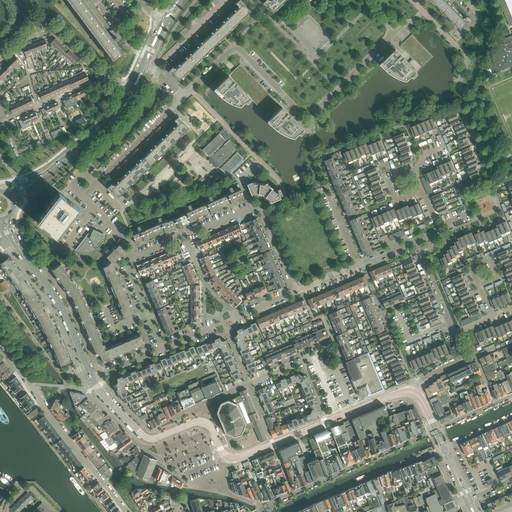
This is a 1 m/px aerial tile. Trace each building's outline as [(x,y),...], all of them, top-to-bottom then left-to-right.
[(99,24),(85,5),(83,1),(84,1),(83,0),(67,0),(74,8),(75,7),(91,30),(90,30),(113,60),(123,53),(120,50),(114,42),(118,39),(116,37),(116,38),(115,34),(110,35),(100,23),(99,24)] [(179,80),(222,39),(250,11),(243,4),(239,0),(237,3),(236,2),(235,4),(237,6),(237,5),(239,7),(175,70),(173,67),(169,71),(171,74),(172,73),(179,80)] [(273,12),(277,9),(285,0),(271,0),(269,2),(268,1),(267,0),(265,0),(265,1),(263,3),(265,6),(266,5),(273,12)] [(450,4),(445,0),(432,0),(461,30),(468,23),(469,24),(472,21),(470,19),(468,17),(466,18),(465,19),(450,4)] [(511,25),(511,16),(505,0),(498,0),(510,26),(511,25)] [(408,81),(433,57),(416,39),(412,35),(400,46),(413,59),(411,61),(409,63),(396,50),(382,64),(386,69),(388,71),(391,73),(393,75),(396,77),(399,78),(402,79),(405,80),(408,81)] [(488,62),(493,74),(511,67),(511,68),(511,67),(511,35),(503,39),(504,44),(497,47),(500,53),(499,54),(499,52),(491,55),(494,61),(493,61),(488,62)] [(52,49),(59,41),(55,38),(55,39),(54,39),(53,40),(53,41),(50,44),(52,45),(48,50),(50,51),(52,49)] [(57,50),(62,44),(59,41),(52,49),(53,51),(55,48),(57,50)] [(44,52),(40,42),(36,44),(39,51),(41,50),(42,52),(44,52)] [(39,51),(36,44),(32,45),(36,55),(40,53),(39,51)] [(57,56),(65,48),(62,44),(57,50),(59,51),(56,54),(57,54),(56,55),(57,56)] [(36,55),(32,45),(27,47),(30,54),(31,57),(36,55)] [(30,54),(27,47),(23,49),(27,58),(31,57),(30,54)] [(64,55),(69,51),(65,48),(57,56),(57,57),(54,60),(56,61),(60,57),(62,58),(64,55)] [(66,61),(73,53),(69,50),(69,51),(64,55),(62,58),(63,60),(64,59),(66,61)] [(71,62),(76,56),(73,53),(66,61),(67,62),(69,64),(71,62)] [(22,64),(17,59),(17,58),(16,57),(15,57),(15,56),(12,59),(18,67),(22,64)] [(72,67),(80,60),(76,56),(71,62),(69,64),(71,66),(72,67)] [(18,67),(12,59),(8,63),(13,68),(15,66),(17,68),(18,67)] [(13,68),(8,63),(5,66),(12,73),(15,70),(13,68)] [(286,111),(240,64),(234,70),(228,76),(249,98),(270,119),(274,123),(286,111)] [(12,73),(5,66),(2,69),(7,75),(9,77),(12,74),(12,73)] [(80,84),(77,77),(76,74),(74,75),(73,72),(71,73),(72,76),(76,86),(80,84)] [(89,80),(86,73),(84,74),(82,72),(80,72),(85,82),(89,80)] [(76,86),(72,76),(71,73),(69,74),(70,77),(68,78),(69,81),(72,87),(72,88),(76,86)] [(249,98),(228,76),(214,90),(218,94),(220,97),(223,99),(225,101),(228,102),(231,104),(234,105),(237,106),(240,107),(249,98)] [(69,81),(68,78),(67,78),(63,80),(67,89),(72,87),(69,81)] [(63,91),(60,84),(58,85),(56,81),(54,82),(55,83),(59,93),(63,91)] [(55,94),(52,88),(50,89),(49,86),(46,87),(51,96),(55,94)] [(51,96),(46,87),(42,89),(43,92),(46,98),(51,96)] [(46,98),(43,92),(41,93),(40,90),(38,91),(42,100),(46,98)] [(33,104),(29,95),(25,97),(26,99),(29,106),(33,104)] [(73,100),(76,98),(75,95),(66,99),(65,100),(66,102),(68,102),(68,103),(74,101),(73,100)] [(29,106),(26,99),(24,100),(23,98),(21,99),(25,108),(29,106)] [(21,110),(18,103),(16,104),(15,101),(13,102),(17,112),(21,110)] [(60,108),(58,103),(52,105),(54,111),(56,111),(56,109),(60,108)] [(456,114),(454,109),(444,113),(446,118),(456,114)] [(302,129),(303,130),(303,129),(286,111),(274,123),(270,119),(267,121),(271,126),(274,128),(276,130),(279,132),(281,134),(284,135),(287,137),(290,138),(294,139),(299,134),(298,133),(302,129)] [(38,118),(36,113),(29,116),(31,121),(38,118)] [(458,118),(456,114),(446,118),(448,122),(458,118)] [(31,121),(29,116),(22,119),(25,124),(31,121)] [(134,181),(163,153),(172,144),(185,131),(189,128),(182,121),(178,117),(175,120),(174,121),(176,123),(178,124),(114,187),(113,186),(111,184),(109,186),(107,188),(110,191),(110,190),(117,197),(121,194),(134,181)] [(437,128),(433,118),(428,120),(433,130),(437,128)] [(453,126),(460,122),(458,118),(448,122),(450,127),(453,126)] [(433,130),(428,120),(424,122),(428,132),(433,130)] [(464,126),(463,121),(462,121),(460,122),(453,126),(454,130),(464,126)] [(428,132),(424,122),(419,124),(424,134),(428,132)] [(424,134),(419,124),(415,126),(419,135),(424,134)] [(419,135),(415,126),(410,127),(415,137),(419,135)] [(466,130),(464,126),(454,130),(456,135),(466,130)] [(468,135),(466,130),(456,135),(458,139),(466,136),(468,135)] [(405,138),(403,133),(393,137),(395,142),(405,138)] [(243,158),(235,150),(239,146),(238,146),(236,145),(231,141),(230,140),(230,139),(227,142),(219,134),(202,150),(208,156),(210,155),(212,157),(211,157),(208,160),(216,168),(219,165),(221,167),(220,168),(226,175),(243,158)] [(468,140),(466,136),(458,139),(456,140),(458,144),(468,140)] [(407,142),(405,138),(395,142),(397,147),(407,142)] [(385,150),(381,140),(376,142),(380,152),(385,150)] [(470,145),(468,140),(458,144),(460,149),(470,145)] [(380,152),(376,142),(371,144),(376,154),(380,152)] [(409,147),(407,142),(397,147),(399,151),(409,147)] [(371,154),(367,146),(367,143),(362,146),(366,156),(370,154),(371,154)] [(376,154),(371,144),(367,146),(371,154),(370,154),(371,156),(376,154)] [(366,156),(362,146),(357,147),(361,157),(366,156)] [(361,157),(357,147),(353,149),(357,159),(361,157)] [(411,151),(410,151),(409,147),(399,151),(401,155),(408,152),(409,152),(411,151)] [(472,151),(470,147),(461,151),(463,155),(472,151)] [(357,159),(353,149),(348,151),(353,161),(357,159)] [(353,161),(348,151),(344,153),(348,163),(353,161)] [(474,156),(472,151),(463,155),(464,160),(474,156)] [(410,157),(409,152),(408,152),(401,155),(399,156),(401,161),(410,157)] [(335,163),(333,159),(336,158),(334,155),(328,157),(329,160),(325,161),(327,166),(335,163)] [(476,160),(474,156),(464,160),(466,164),(476,160)] [(412,161),(410,157),(401,161),(403,165),(412,161)] [(478,165),(478,164),(476,160),(466,164),(468,168),(468,169),(476,165),(476,166),(478,165)] [(455,171),(451,161),(446,163),(451,172),(455,171)] [(329,171),(341,167),(341,166),(341,164),(337,166),(335,163),(327,166),(329,171)] [(451,172),(446,163),(442,164),(446,174),(451,172)] [(446,174),(442,164),(437,166),(438,169),(441,176),(442,176),(446,174)] [(478,170),(476,166),(476,165),(468,169),(468,168),(466,169),(468,174),(478,170)] [(332,177),(343,172),(344,172),(343,170),(342,170),(341,167),(329,171),(332,177)] [(378,172),(376,167),(366,172),(368,176),(378,172)] [(438,169),(434,170),(438,180),(443,179),(442,176),(441,176),(438,169)] [(438,180),(434,170),(430,172),(434,182),(438,180)] [(480,175),(478,170),(468,174),(470,179),(480,175)] [(342,178),(346,176),(345,174),(344,175),(343,172),(332,177),(334,182),(342,178)] [(380,177),(378,172),(368,176),(370,181),(380,177)] [(434,182),(430,172),(425,174),(426,177),(427,179),(428,182),(429,184),(434,182)] [(481,179),(480,175),(470,179),(472,183),(481,179)] [(382,181),(380,177),(370,181),(371,185),(372,185),(379,182),(382,181)] [(336,186),(344,183),(348,181),(347,179),(345,181),(344,180),(343,181),(342,178),(334,182),(336,186)] [(381,186),(379,182),(372,185),(371,185),(369,186),(371,191),(381,186)] [(282,195),(279,188),(277,189),(278,190),(277,191),(268,185),(267,186),(266,186),(254,184),(252,184),(253,184),(252,183),(247,185),(251,195),(255,194),(262,195),(262,196),(268,201),(269,204),(281,199),(280,196),(282,195)] [(346,188),(344,183),(336,186),(338,191),(346,188)] [(340,196),(348,192),(352,191),(352,189),(351,189),(349,186),(347,187),(346,188),(338,191),(340,196)] [(383,191),(381,186),(371,191),(373,195),(383,191)] [(236,201),(244,198),(241,190),(234,192),(232,187),(226,190),(228,195),(220,199),(223,207),(231,203),(232,204),(237,203),(236,201)] [(385,195),(383,191),(373,195),(375,199),(385,195)] [(351,198),(354,196),(354,194),(351,195),(351,194),(350,195),(348,192),(340,196),(343,201),(351,198)] [(444,197),(442,193),(442,192),(432,197),(434,201),(444,197)] [(57,238),(80,209),(59,193),(37,222),(57,238)] [(387,200),(385,195),(375,199),(377,204),(387,200)] [(223,207),(220,199),(213,201),(211,196),(205,198),(208,204),(199,207),(203,215),(211,212),(211,213),(216,211),(215,210),(223,207)] [(446,202),(444,197),(434,201),(436,206),(446,202)] [(353,202),(357,201),(356,199),(353,200),(352,200),(351,198),(343,201),(345,206),(353,202)] [(347,211),(357,206),(359,206),(358,204),(356,205),(355,205),(354,205),(353,202),(345,206),(347,211)] [(448,206),(446,202),(436,206),(438,210),(448,206)] [(422,214),(418,204),(413,206),(418,216),(422,214)] [(203,215),(199,207),(193,210),(190,205),(184,207),(187,212),(178,216),(182,225),(195,220),(194,219),(203,215)] [(412,215),(409,207),(408,205),(403,207),(408,217),(412,215)] [(349,216),(361,211),(360,209),(359,209),(357,206),(347,211),(349,216)] [(418,216),(413,206),(409,207),(412,215),(413,218),(418,216)] [(450,211),(448,206),(438,210),(440,215),(450,211)] [(408,217),(403,207),(399,209),(403,219),(408,217)] [(398,219),(395,211),(394,209),(389,211),(393,221),(398,219)] [(399,209),(395,211),(398,219),(399,221),(403,219),(399,209)] [(393,221),(389,211),(385,213),(389,222),(393,221)] [(389,222),(385,213),(380,214),(385,224),(389,222)] [(385,224),(380,214),(376,216),(380,226),(385,224)] [(165,232),(176,228),(179,227),(175,217),(166,221),(164,216),(158,218),(160,224),(153,226),(157,235),(165,231),(165,232)] [(352,226),(361,223),(364,221),(364,219),(363,220),(361,216),(358,217),(350,221),(352,226)] [(380,226),(376,216),(371,218),(376,228),(380,226)] [(258,223),(256,219),(244,224),(245,225),(247,224),(248,225),(249,224),(250,227),(258,223)] [(510,231),(506,221),(501,223),(506,233),(510,231)] [(260,229),(258,223),(250,227),(246,228),(247,230),(249,229),(250,230),(251,229),(252,232),(260,229)] [(354,231),(363,228),(367,226),(366,224),(363,225),(362,225),(361,223),(352,226),(354,231)] [(506,233),(501,223),(497,225),(498,227),(501,235),(502,235),(506,233)] [(157,235),(153,226),(146,230),(143,224),(137,227),(140,232),(133,235),(136,243),(144,240),(145,241),(149,240),(149,239),(149,238),(157,235)] [(498,227),(493,229),(498,239),(502,237),(503,237),(502,235),(501,235),(498,227)] [(365,233),(363,228),(354,231),(356,236),(365,233)] [(103,241),(104,240),(103,239),(103,240),(102,239),(103,238),(103,237),(103,236),(103,234),(103,233),(103,234),(93,229),(91,235),(88,233),(89,233),(88,233),(76,250),(75,249),(75,250),(77,251),(78,252),(80,252),(82,253),(84,253),(86,253),(88,253),(90,253),(92,253),(94,252),(96,251),(98,250),(100,249),(99,248),(99,249),(98,248),(100,246),(101,245),(102,243),(103,241)] [(263,234),(260,229),(252,232),(248,234),(249,235),(252,234),(252,235),(253,234),(254,237),(263,234)] [(498,239),(493,229),(489,231),(493,241),(498,239)] [(358,241),(367,238),(371,236),(370,234),(369,235),(368,231),(367,232),(365,233),(356,236),(358,241)] [(488,241),(485,233),(484,231),(479,232),(484,242),(488,241)] [(493,241),(489,231),(485,233),(488,241),(489,243),(493,241)] [(476,242),(472,232),(467,235),(471,244),(476,242)] [(484,242),(479,232),(475,234),(479,244),(484,242)] [(265,238),(263,234),(254,237),(250,239),(251,240),(254,239),(254,240),(255,239),(256,242),(265,238)] [(471,244),(467,235),(463,236),(467,246),(471,244)] [(467,246),(463,236),(458,238),(459,241),(459,240),(462,248),(463,248),(467,246)] [(267,243),(265,238),(256,242),(253,244),(253,245),(256,244),(256,245),(257,244),(258,247),(267,243)] [(361,246),(369,243),(373,241),(372,239),(369,240),(368,240),(367,238),(358,241),(361,246)] [(459,240),(459,241),(455,242),(456,245),(459,252),(464,250),(463,248),(462,248),(459,240)] [(267,243),(258,247),(255,249),(255,250),(258,249),(258,250),(259,249),(261,252),(269,249),(267,243)] [(371,248),(369,243),(361,246),(363,251),(371,248)] [(120,257),(125,252),(118,245),(106,257),(109,260),(113,264),(118,259),(118,260),(121,258),(120,257)] [(456,245),(451,247),(452,249),(455,256),(456,256),(460,254),(459,252),(456,245)] [(374,250),(372,251),(371,248),(363,251),(365,256),(375,252),(374,250)] [(452,249),(448,251),(449,253),(452,260),(457,258),(456,256),(455,256),(452,249)] [(272,256),(270,250),(258,256),(258,258),(261,257),(263,257),(264,259),(272,256)] [(509,254),(508,250),(507,250),(498,254),(500,258),(509,254)] [(449,253),(444,255),(445,257),(449,264),(453,262),(452,260),(449,253)] [(511,259),(509,254),(500,258),(502,263),(504,262),(511,259)] [(412,260),(411,255),(401,259),(402,264),(412,260)] [(274,261),(272,256),(264,259),(260,261),(261,263),(262,262),(263,265),(274,261)] [(445,257),(441,259),(445,269),(450,266),(449,264),(445,257)] [(46,309),(45,310),(44,311),(42,308),(43,307),(30,287),(31,286),(28,281),(25,282),(18,272),(19,271),(9,258),(1,264),(21,291),(39,320),(55,350),(56,352),(61,366),(72,361),(63,340),(60,342),(59,338),(60,338),(48,315),(49,315),(46,309)] [(116,270),(113,265),(113,264),(109,260),(106,263),(107,266),(103,268),(107,277),(108,276),(111,283),(120,279),(117,273),(118,273),(117,270),(116,270)] [(414,264),(412,260),(402,264),(404,268),(414,264)] [(276,266),(274,261),(263,265),(262,266),(263,268),(265,267),(267,267),(268,269),(276,266)] [(66,273),(67,272),(61,264),(53,270),(52,269),(51,270),(56,277),(55,278),(57,280),(59,279),(62,284),(70,279),(66,273)] [(393,273),(390,267),(389,264),(384,266),(388,275),(393,273)] [(416,269),(414,264),(404,268),(406,273),(416,269)] [(278,271),(276,266),(268,269),(264,271),(265,272),(267,276),(270,274),(278,271)] [(388,275),(384,266),(379,268),(383,277),(388,275)] [(383,277),(379,268),(375,270),(378,279),(383,277)] [(216,274),(215,273),(214,269),(205,273),(207,278),(216,274)] [(418,273),(416,269),(406,273),(408,277),(418,273)] [(378,279),(375,270),(374,270),(369,272),(373,281),(378,279)] [(280,276),(278,271),(270,274),(272,279),(280,276)] [(412,281),(420,277),(418,273),(408,277),(410,281),(410,282),(412,281)] [(212,284),(219,278),(215,274),(209,281),(212,284)] [(463,278),(461,274),(452,278),(454,282),(463,278)] [(282,281),(280,276),(272,279),(268,281),(269,283),(271,282),(272,282),(273,282),(274,284),(282,281)] [(368,286),(364,276),(360,278),(364,288),(368,286)] [(424,281),(422,276),(420,277),(412,281),(414,285),(424,281)] [(215,288),(222,281),(219,278),(212,284),(215,288)] [(364,288),(360,278),(355,280),(359,290),(364,288)] [(465,283),(463,278),(454,282),(455,287),(465,283)] [(81,294),(75,286),(70,279),(62,284),(66,290),(65,291),(67,294),(69,293),(73,298),(81,294)] [(123,287),(120,279),(111,283),(115,292),(116,293),(118,299),(126,296),(124,290),(125,289),(124,286),(123,287)] [(153,280),(145,284),(147,289),(155,285),(159,284),(159,282),(155,284),(153,280)] [(359,290),(355,280),(350,282),(354,292),(359,290)] [(9,288),(4,281),(0,284),(5,291),(9,288)] [(219,291),(225,284),(222,281),(215,288),(219,291)] [(285,286),(282,281),(274,284),(276,289),(285,286)] [(416,289),(426,285),(424,281),(414,285),(416,289)] [(354,292),(350,282),(345,284),(349,293),(354,292)] [(467,287),(465,283),(455,287),(457,291),(467,287)] [(222,294),(228,288),(225,284),(219,291),(222,294)] [(267,293),(264,284),(259,286),(263,295),(267,293)] [(349,293),(345,284),(341,286),(345,295),(349,293)] [(149,294),(158,290),(162,289),(161,287),(157,289),(155,285),(147,289),(149,294)] [(428,290),(426,285),(416,289),(418,294),(428,290)] [(263,295),(259,286),(254,288),(258,297),(263,295)] [(345,295),(341,286),(336,288),(340,297),(345,295)] [(469,292),(467,287),(457,291),(459,296),(469,292)] [(225,297),(231,291),(228,288),(222,294),(225,297)] [(258,297),(254,288),(249,290),(253,299),(258,297)] [(340,297),(336,288),(331,290),(335,299),(340,297)] [(158,290),(149,294),(152,299),(160,295),(164,294),(163,292),(159,294),(158,290)] [(253,299),(249,290),(245,292),(249,301),(253,299)] [(335,299),(331,290),(327,292),(331,301),(335,299)] [(228,301),(234,294),(231,291),(225,297),(228,301)] [(404,300),(401,291),(396,293),(400,303),(401,302),(401,301),(404,300)] [(331,301),(327,292),(322,294),(326,303),(331,301)] [(471,296),(469,292),(459,296),(461,300),(471,296)] [(511,302),(508,292),(503,294),(507,304),(511,302)] [(400,303),(396,293),(391,295),(394,304),(398,303),(398,304),(400,303)] [(428,297),(427,293),(416,297),(418,301),(428,297)] [(79,314),(88,310),(81,294),(73,298),(75,305),(74,305),(75,308),(77,308),(79,314)] [(231,304),(238,297),(234,294),(228,301),(231,304)] [(326,303),(322,294),(317,296),(321,305),(326,303)] [(507,304),(503,294),(499,296),(503,305),(507,304)] [(154,304),(162,300),(165,299),(166,298),(165,297),(161,299),(160,295),(152,299),(154,304)] [(394,304),(391,295),(386,297),(390,307),(392,306),(391,305),(394,304)] [(135,315),(131,306),(132,305),(131,302),(130,303),(126,296),(118,299),(122,308),(120,309),(124,317),(133,313),(134,315),(135,315)] [(321,305),(317,296),(313,298),(317,307),(321,305)] [(473,301),(472,300),(471,296),(461,300),(463,305),(465,304),(473,301)] [(503,305),(499,296),(494,297),(498,307),(503,305)] [(234,307),(241,301),(238,297),(231,304),(234,307)] [(372,302),(370,297),(360,301),(362,306),(372,302)] [(390,307),(386,297),(381,299),(385,308),(388,307),(389,308),(390,307)] [(430,302),(428,297),(418,301),(420,306),(430,302)] [(498,307),(494,297),(490,299),(494,309),(498,307)] [(317,307),(313,298),(308,300),(312,309),(317,307)] [(163,304),(165,303),(166,302),(165,299),(162,300),(154,304),(156,309),(164,305),(163,304)] [(477,304),(475,299),(472,300),(473,301),(465,304),(467,308),(477,304)] [(307,309),(304,300),(299,302),(303,311),(307,309)] [(303,311),(299,302),(294,304),(298,313),(303,311)] [(374,307),(372,302),(362,306),(364,311),(374,307)] [(432,306),(430,302),(420,306),(422,310),(432,306)] [(298,313),(294,304),(289,306),(293,315),(298,313)] [(479,308),(477,304),(467,308),(469,312),(479,308)] [(293,315),(289,306),(285,308),(289,317),(293,315)] [(432,306),(422,310),(424,315),(426,314),(434,311),(432,306)] [(156,310),(159,316),(167,312),(171,310),(170,309),(166,310),(164,307),(156,310)] [(376,311),(374,307),(364,311),(366,316),(376,311)] [(289,317),(285,308),(280,310),(284,319),(289,317)] [(481,313),(479,308),(469,312),(471,317),(474,316),(477,314),(480,313),(481,313)] [(95,327),(94,324),(88,310),(79,314),(82,320),(80,321),(82,324),(83,323),(86,330),(95,327)] [(284,319),(280,310),(275,312),(279,321),(284,319)] [(330,320),(341,315),(339,310),(328,315),(330,320)] [(438,314),(436,310),(434,311),(426,314),(428,318),(438,314)] [(376,311),(366,316),(365,316),(367,321),(378,316),(376,311)] [(167,312),(159,316),(161,321),(170,317),(173,316),(172,314),(168,315),(167,312)] [(279,321),(275,312),(271,314),(275,323),(279,321)] [(275,323),(271,314),(266,316),(270,325),(275,323)] [(440,318),(438,314),(428,318),(430,323),(440,318)] [(344,320),(341,315),(330,320),(332,324),(342,320),(344,320)] [(270,325),(266,316),(261,318),(265,327),(270,325)] [(380,321),(378,316),(367,321),(369,326),(380,321)] [(163,326),(171,322),(175,321),(174,319),(172,320),(170,317),(161,321),(163,326)] [(265,327),(261,318),(257,320),(260,329),(265,327)] [(442,323),(440,318),(430,323),(432,328),(442,323)] [(344,325),(343,322),(342,320),(332,324),(334,329),(344,325)] [(382,326),(380,321),(369,326),(371,331),(372,330),(382,326)] [(171,322),(163,326),(165,330),(173,327),(177,325),(176,324),(172,325),(171,322)] [(259,331),(256,323),(251,325),(254,333),(259,331)] [(511,332),(507,323),(503,324),(507,334),(511,332)] [(507,334),(503,324),(498,326),(502,336),(507,334)] [(254,333),(251,325),(245,327),(248,334),(249,336),(254,333)] [(347,330),(346,328),(345,329),(344,325),(334,329),(336,334),(347,330)] [(384,330),(382,326),(372,330),(374,335),(384,330)] [(497,336),(494,328),(493,326),(488,328),(493,338),(497,336)] [(502,336),(498,326),(494,328),(497,336),(498,338),(502,336)] [(102,343),(99,334),(95,327),(86,330),(89,337),(87,337),(89,340),(90,340),(93,347),(102,343)] [(165,330),(167,336),(179,330),(178,329),(174,330),(173,327),(165,330)] [(248,334),(245,327),(237,331),(238,334),(237,336),(234,337),(238,346),(245,343),(243,339),(245,336),(248,334)] [(329,336),(325,328),(320,330),(324,339),(327,337),(328,338),(329,337),(329,336)] [(493,338),(488,328),(484,330),(488,339),(493,338)] [(324,339),(320,330),(315,332),(320,342),(321,341),(321,340),(324,339)] [(488,339),(484,330),(480,331),(484,341),(488,339)] [(347,337),(350,336),(348,331),(336,336),(338,339),(337,340),(337,341),(347,337)] [(484,341),(480,331),(475,333),(479,343),(484,341)] [(320,342),(315,332),(311,334),(315,342),(318,341),(318,342),(320,342)] [(388,336),(386,332),(376,336),(378,340),(388,336)] [(315,342),(311,334),(306,336),(310,346),(312,345),(311,344),(315,342)] [(144,344),(140,336),(125,342),(128,351),(134,348),(135,350),(138,348),(137,347),(144,344)] [(310,346),(306,336),(302,338),(305,346),(309,345),(309,346),(310,346)] [(390,341),(388,336),(378,340),(380,345),(390,341)] [(349,342),(347,337),(337,341),(338,342),(339,342),(340,345),(349,342)] [(229,349),(225,340),(223,342),(221,341),(220,338),(211,342),(214,348),(217,347),(221,348),(222,352),(229,349)] [(305,346),(302,338),(297,340),(301,350),(302,349),(302,348),(305,346)] [(301,350),(297,340),(292,342),(293,344),(296,350),(299,349),(300,350),(301,350)] [(392,345),(390,341),(380,345),(382,349),(390,346),(392,345)] [(128,351),(125,342),(109,349),(113,358),(119,355),(119,356),(123,355),(122,354),(128,351)] [(214,348),(211,342),(206,344),(209,352),(214,350),(214,348)] [(246,342),(245,343),(238,346),(240,350),(248,347),(246,342)] [(351,346),(349,342),(340,345),(342,349),(340,349),(341,350),(351,346)] [(449,352),(445,342),(440,344),(444,354),(449,352)] [(113,358),(109,349),(105,350),(102,343),(93,347),(96,353),(94,353),(96,357),(100,355),(103,363),(104,363),(103,361),(113,358)] [(209,352),(206,344),(201,346),(204,354),(209,352)] [(293,344),(288,346),(292,356),(294,355),(293,354),(297,353),(296,350),(293,344)] [(444,354),(440,344),(435,346),(439,356),(444,354)] [(353,345),(351,346),(341,350),(342,352),(343,351),(344,355),(353,351),(355,350),(353,345)] [(511,362),(511,345),(503,349),(510,365),(511,364),(511,363),(511,362)] [(198,355),(194,346),(189,348),(193,357),(198,355)] [(204,354),(201,346),(196,348),(199,356),(204,354)] [(292,356),(288,346),(283,348),(287,357),(290,355),(291,356),(292,356)] [(391,350),(390,346),(382,349),(380,350),(382,354),(391,350)] [(439,356),(435,346),(431,348),(432,350),(435,358),(436,358),(439,356)] [(250,352),(248,347),(240,350),(242,355),(250,352)] [(193,357),(189,348),(184,350),(188,359),(193,357)] [(287,357),(283,348),(279,350),(283,360),(284,359),(284,358),(287,357)] [(229,349),(222,352),(221,352),(223,358),(231,354),(229,349)] [(188,359),(184,350),(180,352),(183,361),(188,359)] [(278,361),(274,352),(273,350),(268,352),(269,354),(273,364),(275,363),(274,362),(278,361)] [(283,360),(279,350),(274,352),(278,361),(281,359),(281,360),(283,360)] [(393,355),(391,350),(382,354),(384,359),(393,355)] [(432,350),(427,352),(432,362),(436,360),(436,358),(435,358),(432,350)] [(355,356),(353,351),(344,355),(346,358),(345,359),(345,360),(355,356)] [(183,361),(180,352),(175,354),(178,363),(183,361)] [(252,357),(250,352),(242,355),(244,360),(252,357)] [(432,362),(427,352),(423,354),(427,364),(432,362)] [(364,397),(365,398),(383,390),(368,353),(345,362),(347,367),(346,367),(358,395),(359,395),(364,397)] [(178,363),(175,354),(170,356),(173,365),(178,363)] [(273,364),(269,354),(264,356),(268,365),(271,363),(272,364),(273,364)] [(427,364),(423,354),(418,356),(423,366),(427,364)] [(493,362),(490,354),(480,359),(483,366),(493,362)] [(395,359),(393,355),(384,359),(385,364),(387,363),(387,362),(395,359)] [(173,365),(170,356),(165,359),(169,367),(173,365)] [(423,366),(418,356),(414,358),(418,368),(423,366)] [(254,361),(252,357),(244,360),(246,365),(254,361)] [(399,363),(397,358),(395,359),(387,362),(387,363),(389,367),(399,363)] [(418,368),(414,358),(410,360),(414,370),(418,368)] [(169,367),(165,359),(160,361),(164,369),(169,367)] [(235,364),(233,359),(225,362),(227,367),(235,364)] [(474,360),(469,363),(472,371),(474,370),(479,368),(476,360),(474,360)] [(163,369),(159,361),(154,363),(158,371),(163,369)] [(256,366),(254,361),(246,365),(248,369),(256,366)] [(495,366),(493,362),(483,366),(485,371),(495,366)] [(158,371),(154,363),(150,365),(153,373),(158,371)] [(401,367),(399,363),(389,367),(391,371),(401,367)] [(465,364),(464,365),(469,375),(473,373),(472,371),(469,363),(466,365),(465,364)] [(237,369),(235,364),(227,367),(229,372),(237,369)] [(153,373),(150,365),(145,367),(148,375),(153,373)] [(463,366),(461,367),(465,377),(469,375),(464,365),(463,365),(463,366)] [(258,371),(256,366),(248,369),(250,375),(258,371)] [(495,366),(485,371),(486,375),(492,372),(497,370),(495,366)] [(148,375),(145,367),(140,369),(143,377),(148,375)] [(403,372),(401,367),(391,371),(393,376),(403,372)] [(457,368),(456,369),(461,378),(461,379),(465,377),(461,367),(458,369),(457,368)] [(0,376),(3,381),(12,374),(13,374),(9,369),(8,369),(1,375),(0,375),(0,376)] [(143,377),(140,369),(135,371),(139,379),(143,377)] [(455,370),(452,371),(456,380),(457,381),(461,379),(461,378),(456,369),(455,369),(455,370)] [(503,382),(508,394),(511,392),(511,386),(504,369),(497,372),(497,370),(492,372),(493,373),(494,377),(497,383),(498,383),(498,384),(503,382)] [(139,379),(135,371),(130,373),(134,381),(139,379)] [(449,372),(448,372),(448,373),(452,382),(452,383),(457,381),(456,380),(452,371),(449,372)] [(309,384),(305,375),(302,376),(300,375),(299,372),(290,376),(293,383),(297,381),(300,383),(302,386),(309,384)] [(405,376),(403,372),(393,376),(395,380),(405,376)] [(134,381),(130,373),(125,375),(128,382),(129,384),(134,381)] [(241,378),(239,373),(231,377),(233,382),(241,378)] [(429,387),(425,389),(431,402),(440,399),(448,395),(449,395),(442,379),(448,377),(447,374),(440,376),(441,378),(437,379),(437,380),(433,382),(433,384),(429,386),(429,387)] [(125,385),(125,383),(128,382),(125,375),(117,379),(118,382),(117,384),(114,385),(118,393),(125,390),(124,387),(125,387),(125,385)] [(482,375),(476,377),(479,384),(480,385),(485,383),(482,375)] [(293,383),(290,376),(285,378),(289,386),(294,384),(293,383)] [(407,381),(405,376),(395,380),(397,385),(407,381)] [(10,377),(5,380),(10,388),(11,388),(19,382),(16,377),(14,378),(11,380),(10,377)] [(289,386),(285,378),(280,380),(284,388),(289,386)] [(209,383),(200,387),(206,398),(206,399),(211,397),(214,395),(221,392),(218,386),(217,384),(217,382),(216,381),(216,380),(212,382),(209,383)] [(284,388),(280,380),(275,382),(279,391),(284,388)] [(188,388),(177,393),(184,409),(195,403),(206,398),(200,387),(199,384),(198,381),(188,386),(188,388)] [(19,382),(11,388),(14,393),(13,394),(15,397),(21,393),(19,390),(23,387),(20,383),(20,382),(19,382)] [(508,394),(503,382),(498,384),(498,383),(497,383),(502,397),(508,394)] [(479,384),(475,385),(479,394),(480,394),(481,395),(479,396),(482,405),(487,403),(483,393),(481,389),(484,388),(484,387),(486,386),(485,383),(480,385),(479,384)] [(502,397),(497,383),(494,385),(499,398),(502,397)] [(311,389),(309,384),(302,386),(300,387),(303,393),(311,389)] [(473,409),(471,402),(471,401),(470,399),(468,394),(467,391),(465,385),(457,388),(458,390),(464,388),(465,391),(460,393),(461,397),(463,397),(465,402),(463,402),(463,404),(466,413),(473,409)] [(499,398),(494,385),(490,386),(492,391),(496,400),(499,398)] [(486,392),(483,393),(487,403),(492,401),(488,389),(486,386),(484,387),(484,388),(486,392)] [(267,392),(265,387),(257,391),(259,396),(267,392)] [(267,439),(249,396),(246,389),(239,392),(241,395),(232,399),(231,401),(227,400),(220,403),(216,412),(225,432),(234,437),(241,434),(243,431),(245,431),(254,427),(260,442),(267,439)] [(313,394),(311,389),(303,393),(305,397),(313,394)] [(105,415),(87,397),(84,394),(76,391),(75,392),(73,391),(70,390),(69,393),(75,407),(75,408),(75,409),(75,410),(81,417),(80,418),(85,426),(86,425),(88,428),(88,427),(91,431),(96,427),(111,418),(107,414),(105,415)] [(129,396),(129,395),(127,390),(125,390),(118,393),(120,399),(123,398),(129,396)] [(269,397),(267,392),(259,396),(261,401),(269,397)] [(482,406),(479,397),(477,398),(475,392),(472,393),(478,407),(482,406)] [(21,394),(15,398),(17,400),(19,400),(22,404),(31,398),(27,393),(23,396),(21,394)] [(478,407),(472,393),(468,394),(470,399),(472,398),(473,400),(472,400),(471,401),(474,409),(478,407)] [(134,399),(132,394),(129,395),(129,396),(123,398),(126,403),(128,402),(134,399)] [(315,399),(313,394),(305,397),(307,402),(315,399)] [(440,399),(431,402),(436,414),(437,414),(440,420),(441,424),(442,423),(443,423),(454,418),(451,410),(445,412),(444,410),(445,410),(442,405),(451,401),(449,395),(448,395),(440,399)] [(271,402),(269,397),(261,401),(263,405),(271,402)] [(31,398),(22,404),(22,405),(28,413),(33,410),(30,407),(35,404),(33,401),(31,399),(31,398)] [(139,403),(137,398),(136,398),(134,399),(128,402),(130,406),(139,403)] [(465,413),(462,404),(460,404),(459,400),(458,400),(457,398),(455,398),(456,400),(457,402),(461,415),(465,413)] [(51,410),(60,404),(56,399),(50,410),(51,410)] [(182,410),(178,400),(173,402),(171,399),(169,400),(171,404),(176,414),(182,410)] [(317,404),(315,399),(307,402),(309,407),(310,407),(317,404)] [(166,405),(171,417),(176,414),(171,404),(169,405),(168,402),(165,403),(166,405)] [(273,407),(271,402),(263,405),(265,410),(273,407)] [(141,407),(139,403),(130,406),(132,411),(141,407)] [(165,414),(167,419),(171,417),(166,405),(165,403),(161,405),(165,413),(165,414)] [(54,415),(63,408),(60,404),(51,410),(54,415)] [(318,419),(317,416),(318,414),(320,413),(317,404),(310,407),(312,410),(310,414),(307,415),(309,422),(318,419)] [(363,447),(367,457),(379,452),(385,449),(377,427),(374,419),(379,417),(388,414),(384,406),(351,419),(359,439),(360,441),(362,445),(364,444),(363,439),(366,438),(369,445),(363,447)] [(275,412),(273,407),(265,410),(267,415),(275,412)] [(406,411),(405,411),(409,424),(413,437),(422,432),(420,427),(421,427),(420,424),(419,424),(418,422),(421,421),(419,417),(415,407),(410,409),(410,408),(410,409),(409,409),(406,411)] [(32,418),(41,412),(37,408),(29,414),(27,415),(30,419),(32,418)] [(58,419),(66,413),(63,408),(54,415),(58,419)] [(158,415),(162,423),(166,420),(161,408),(159,409),(160,412),(160,413),(158,415)] [(154,417),(158,425),(162,423),(158,415),(158,414),(156,410),(153,411),(154,414),(153,414),(154,417)] [(403,411),(396,414),(400,427),(404,425),(409,424),(405,411),(404,411),(403,411)] [(60,423),(70,416),(69,413),(67,412),(66,413),(58,419),(60,423)] [(389,416),(386,417),(390,426),(396,444),(397,444),(401,442),(407,439),(404,430),(405,429),(404,425),(400,427),(396,414),(395,413),(389,416)] [(154,428),(151,421),(149,421),(146,414),(139,418),(150,429),(151,430),(154,428)] [(158,426),(152,414),(149,415),(151,419),(152,419),(152,420),(151,421),(154,428),(158,426)] [(309,422),(307,415),(306,414),(301,416),(304,424),(309,422)] [(48,421),(44,415),(38,420),(43,425),(48,421)] [(304,424),(301,416),(296,418),(299,426),(304,424)] [(275,429),(273,424),(270,417),(265,419),(270,431),(272,430),(275,429)] [(390,447),(383,426),(379,417),(374,419),(377,427),(385,449),(390,447)] [(91,431),(100,442),(104,439),(108,437),(121,429),(111,418),(96,427),(91,431)] [(299,426),(296,418),(291,420),(295,428),(299,426)] [(362,445),(360,441),(359,439),(351,419),(343,423),(343,424),(348,434),(347,434),(350,440),(352,439),(353,442),(356,448),(361,460),(367,457),(363,447),(362,445)] [(289,431),(286,424),(282,426),(280,420),(278,421),(278,422),(280,426),(283,433),(289,431)] [(295,428),(291,420),(286,422),(289,430),(295,428)] [(53,427),(48,421),(43,425),(47,431),(53,427)] [(283,433),(280,426),(278,422),(273,424),(275,429),(278,436),(283,433)] [(511,433),(507,423),(503,425),(508,437),(511,436),(511,439),(511,433)] [(356,448),(353,442),(352,439),(350,440),(347,434),(348,434),(343,424),(339,426),(338,426),(349,450),(355,462),(361,460),(356,448)] [(409,424),(404,425),(405,429),(408,439),(413,437),(409,424)] [(337,447),(340,454),(349,450),(338,426),(338,425),(330,428),(333,436),(334,435),(339,446),(337,447)] [(506,437),(508,441),(510,441),(508,437),(503,425),(498,427),(503,438),(506,437)] [(389,433),(387,434),(391,447),(396,444),(390,426),(387,427),(389,433)] [(57,433),(54,430),(55,429),(53,427),(47,431),(51,437),(57,433)] [(502,441),(503,443),(504,442),(503,440),(503,438),(498,427),(493,429),(498,441),(501,440),(501,442),(502,441)] [(123,442),(130,437),(125,431),(122,432),(121,429),(108,437),(104,439),(100,442),(106,449),(109,452),(112,450),(118,446),(117,445),(118,445),(122,442),(123,442)] [(322,455),(323,458),(333,454),(337,453),(335,448),(328,451),(323,440),(330,437),(327,429),(313,435),(314,436),(319,448),(322,455)] [(498,441),(493,429),(487,432),(492,443),(498,441)] [(74,441),(81,436),(78,432),(71,437),(74,441)] [(492,443),(487,432),(483,434),(489,448),(491,447),(490,444),(492,443)] [(61,438),(57,433),(51,437),(56,442),(61,438)] [(489,448),(483,434),(478,436),(488,458),(490,457),(493,456),(492,454),(489,448)] [(323,458),(322,455),(319,448),(314,436),(308,438),(313,449),(317,459),(324,476),(329,474),(325,463),(323,458)] [(488,458),(478,436),(474,438),(480,452),(481,454),(483,460),(488,458)] [(85,441),(82,437),(76,441),(80,446),(85,441)] [(66,444),(62,438),(61,439),(61,438),(56,442),(60,448),(66,444)] [(119,451),(133,441),(130,438),(123,443),(124,444),(119,447),(120,448),(117,449),(119,451)] [(476,448),(479,455),(481,454),(480,452),(474,438),(469,440),(474,449),(476,448)] [(89,446),(85,441),(80,446),(84,450),(89,446)] [(129,452),(136,446),(133,441),(123,449),(127,454),(129,452)] [(289,458),(302,452),(298,441),(278,450),(283,463),(290,460),(289,458)] [(474,452),(469,441),(461,444),(466,456),(474,452)] [(70,449),(66,444),(60,448),(64,454),(70,449)] [(92,450),(89,446),(84,450),(87,455),(92,450)] [(137,453),(141,451),(137,446),(136,446),(129,452),(131,455),(132,453),(134,456),(137,454),(137,453)] [(74,455),(70,449),(64,454),(69,459),(74,455)] [(96,455),(92,450),(87,455),(91,459),(96,455)] [(355,462),(349,450),(340,454),(346,466),(355,462)] [(260,463),(268,459),(276,456),(274,451),(266,455),(266,454),(266,455),(262,456),(258,458),(260,463)] [(333,456),(339,469),(344,467),(337,453),(333,454),(333,456)] [(474,458),(477,463),(483,460),(481,454),(479,455),(477,456),(474,458)] [(78,461),(76,457),(74,455),(69,459),(73,465),(78,461)] [(99,459),(96,455),(91,459),(94,463),(99,459)] [(151,475),(157,460),(144,455),(141,462),(136,457),(130,462),(130,463),(125,467),(132,475),(138,478),(139,476),(146,479),(145,481),(152,483),(154,478),(155,477),(153,476),(151,475)] [(297,475),(301,486),(304,485),(308,484),(304,472),(297,455),(290,458),(292,462),(294,461),(296,466),(297,469),(297,468),(299,474),(297,475)] [(276,456),(268,459),(270,462),(268,463),(269,465),(278,461),(276,456)] [(339,469),(333,456),(328,458),(330,461),(334,472),(339,469)] [(433,457),(422,462),(425,472),(426,473),(427,475),(428,479),(433,477),(441,473),(433,457)] [(103,464),(99,459),(94,463),(98,468),(103,464)] [(260,466),(257,459),(251,461),(255,469),(260,466)] [(324,476),(317,459),(307,463),(309,470),(313,481),(324,476)] [(83,466),(78,461),(73,465),(77,470),(83,466)] [(264,500),(251,472),(251,468),(248,461),(242,464),(245,470),(248,476),(259,499),(260,501),(264,500)] [(270,469),(280,465),(278,461),(269,465),(270,469)] [(334,472),(330,461),(325,463),(329,474),(334,472)] [(416,463),(416,464),(420,474),(421,477),(427,475),(426,473),(425,472),(422,462),(421,462),(421,461),(416,463)] [(295,478),(293,475),(289,462),(284,464),(293,490),(300,487),(297,477),(295,478)] [(416,463),(410,465),(414,473),(417,483),(422,480),(421,477),(420,474),(416,464),(416,463)] [(107,469),(104,465),(98,469),(102,473),(107,469)] [(280,465),(270,469),(268,470),(270,474),(271,474),(282,469),(280,465)] [(410,465),(405,467),(408,475),(408,476),(409,478),(411,477),(411,475),(414,473),(410,465)] [(159,480),(162,470),(158,467),(157,466),(153,476),(155,477),(154,478),(158,479),(158,480),(159,480)] [(87,472),(84,467),(77,472),(81,477),(87,472)] [(405,467),(398,469),(403,483),(405,482),(406,488),(412,486),(409,478),(407,479),(406,476),(408,475),(405,467)] [(496,469),(501,480),(508,478),(503,468),(502,467),(501,467),(497,469),(496,469)] [(511,475),(511,472),(509,467),(507,468),(506,467),(503,468),(508,478),(511,475)] [(248,497),(240,480),(238,474),(235,468),(231,469),(233,476),(235,485),(239,494),(248,497)] [(106,478),(112,473),(114,472),(112,469),(109,471),(107,469),(102,473),(106,478)] [(282,469),(271,474),(272,478),(275,477),(276,480),(276,479),(278,479),(277,476),(283,473),(282,469)] [(398,469),(392,472),(393,479),(393,480),(394,486),(403,483),(398,469)] [(165,485),(169,474),(163,470),(162,470),(159,480),(160,481),(159,483),(161,484),(161,485),(165,485)] [(309,470),(304,472),(308,483),(313,481),(309,470)] [(254,471),(251,472),(264,500),(268,500),(254,471)] [(91,477),(87,472),(81,477),(85,482),(91,477)] [(271,490),(264,476),(263,472),(257,475),(269,500),(275,498),(271,490)] [(249,488),(245,478),(244,478),(241,473),(238,474),(240,480),(248,497),(254,498),(249,488)] [(387,473),(382,475),(385,486),(386,490),(389,489),(390,491),(393,490),(393,486),(393,485),(390,486),(389,481),(387,473)] [(433,477),(428,479),(431,484),(431,486),(432,487),(445,481),(441,473),(433,477)] [(280,476),(280,478),(283,484),(286,493),(291,491),(284,474),(280,476)] [(183,483),(173,476),(170,484),(171,485),(173,486),(174,485),(180,487),(181,488),(183,483)] [(239,494),(235,485),(233,476),(232,477),(232,479),(230,479),(233,492),(239,494)] [(259,499),(248,476),(246,477),(248,481),(251,487),(249,488),(254,498),(259,499)] [(272,489),(276,497),(282,494),(279,487),(279,486),(276,479),(276,480),(275,477),(272,478),(275,483),(274,483),(275,487),(276,486),(276,487),(275,487),(276,488),(272,489)] [(377,477),(370,480),(374,490),(374,489),(376,493),(377,495),(383,493),(381,487),(377,477)] [(286,493),(283,484),(280,478),(278,479),(276,479),(279,486),(279,487),(282,494),(286,493)] [(367,482),(366,482),(372,496),(376,507),(376,508),(381,507),(377,495),(376,493),(374,489),(374,490),(370,480),(368,481),(367,482)] [(445,481),(432,487),(432,488),(435,486),(437,489),(433,490),(434,491),(435,494),(441,506),(441,507),(442,507),(444,511),(447,510),(456,506),(445,481)] [(366,482),(361,484),(366,495),(367,498),(372,496),(366,482)] [(94,492),(102,486),(99,483),(93,488),(92,487),(88,491),(92,494),(94,492)] [(356,486),(353,488),(357,500),(357,499),(362,497),(361,497),(366,495),(361,484),(356,486)] [(98,496),(105,490),(102,486),(94,492),(98,496)] [(134,498),(141,493),(148,489),(139,489),(137,488),(131,492),(134,498)] [(353,488),(348,490),(352,501),(353,503),(356,502),(358,507),(361,506),(359,500),(358,501),(357,499),(357,500),(353,488)] [(110,497),(105,490),(98,496),(103,502),(110,497)] [(348,490),(345,491),(352,507),(352,508),(355,507),(353,503),(352,501),(348,490)] [(345,491),(341,493),(345,503),(347,509),(352,507),(345,491)] [(31,500),(33,498),(28,492),(24,497),(29,502),(32,505),(34,504),(32,502),(31,500)] [(136,502),(143,498),(141,493),(134,498),(136,502)] [(341,493),(334,496),(338,508),(342,506),(344,511),(345,511),(348,511),(349,511),(348,509),(347,509),(345,503),(341,493)] [(365,511),(388,511),(387,505),(387,503),(385,498),(383,493),(377,495),(381,507),(376,508),(376,507),(372,509),(369,510),(365,511)] [(435,494),(426,498),(429,506),(426,507),(427,511),(442,511),(443,511),(441,507),(441,506),(435,494)] [(180,511),(178,505),(175,496),(170,495),(170,500),(170,503),(171,505),(172,508),(172,509),(173,511),(180,511)] [(389,502),(387,503),(387,505),(393,503),(395,511),(419,511),(418,507),(424,504),(423,499),(422,496),(413,498),(408,500),(407,497),(407,496),(407,495),(402,496),(396,499),(394,500),(389,502)] [(334,496),(328,499),(332,508),(333,511),(334,511),(335,511),(342,511),(341,508),(339,509),(338,508),(334,496)] [(19,501),(25,506),(28,510),(30,508),(27,505),(29,502),(24,497),(19,501)] [(109,498),(103,503),(106,507),(114,501),(110,497),(109,498)] [(145,502),(143,498),(136,502),(139,506),(145,502)] [(200,511),(202,511),(199,503),(198,498),(190,501),(193,511),(200,511)] [(328,499),(322,501),(326,510),(332,508),(328,499)] [(22,509),(25,506),(19,501),(15,505),(21,510),(22,511),(25,511),(26,511),(22,509)] [(114,501),(106,507),(110,511),(117,506),(114,501)] [(322,501),(316,504),(320,511),(326,511),(326,510),(322,501)] [(148,508),(145,502),(139,506),(143,511),(148,508)] [(40,511),(46,507),(42,503),(36,508),(38,511),(37,511),(40,511)] [(227,511),(227,509),(223,511),(222,508),(221,503),(218,504),(221,511),(220,511),(227,511)] [(395,511),(393,503),(387,505),(388,511),(395,511)]
